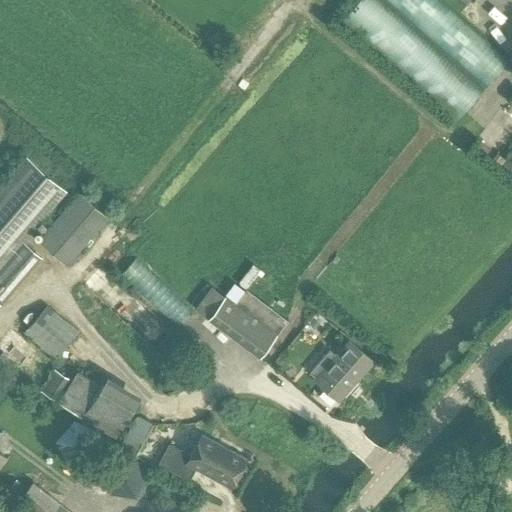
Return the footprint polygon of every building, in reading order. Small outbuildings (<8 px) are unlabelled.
[(481,141),(474,149),(483,157),(490,148),(481,141)] [(17,148),(0,167),(0,304),(0,305),(42,258),(23,241),(66,191),(25,155),(17,148)] [(501,165),(505,160),(498,153),(493,158),(501,165)] [(64,265),(107,217),(79,192),(36,239),(64,265)] [(195,305),(193,308),(206,317),(205,319),(258,358),(286,321),(244,290),(234,304),(223,296),(210,286),(195,305)] [(53,359),(77,331),(47,305),(23,332),(53,359)] [(329,351),(308,374),(338,400),(372,361),(349,340),(335,357),(329,351)] [(53,368),(40,391),(56,400),(69,378),(53,368)] [(76,370),(57,402),(80,416),(113,437),(139,395),(106,374),(100,384),(76,370)] [(137,450),(152,422),(138,414),(123,442),(137,450)] [(72,418),(54,439),(67,464),(95,459),(96,445),(98,430),(73,418),(72,418)] [(246,459),(200,434),(189,455),(168,443),(157,463),(188,480),(195,468),(230,487),(246,459)] [(128,456),(105,470),(110,495),(136,498),(147,474),(128,456)] [(16,479),(6,491),(17,500),(27,488),(16,479)] [(67,511),(31,483),(15,503),(26,511),(67,511)]
